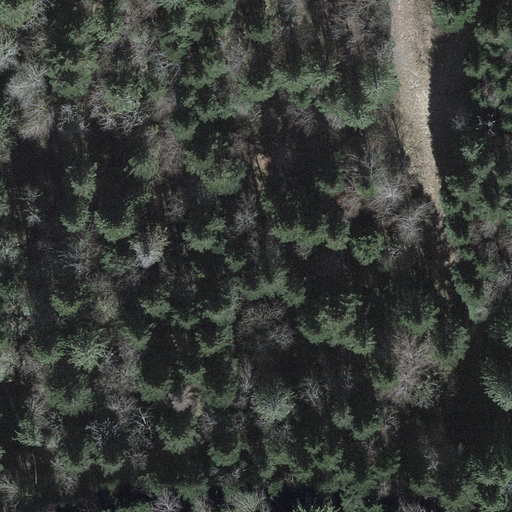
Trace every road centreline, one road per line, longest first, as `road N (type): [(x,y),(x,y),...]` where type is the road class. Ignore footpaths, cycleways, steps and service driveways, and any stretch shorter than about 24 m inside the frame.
road 1 (track): [(403,0),(405,55),(429,154),(451,57),(481,0)]
road 2 (track): [(429,154),(452,287),(511,402)]
